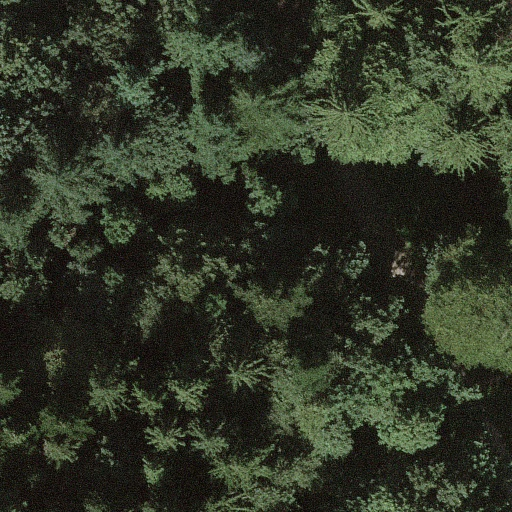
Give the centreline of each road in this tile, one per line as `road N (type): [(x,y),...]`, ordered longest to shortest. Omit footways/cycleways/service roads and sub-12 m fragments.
road 1 (track): [(300,0),(344,170),(439,367)]
road 2 (track): [(439,367),(511,483)]
